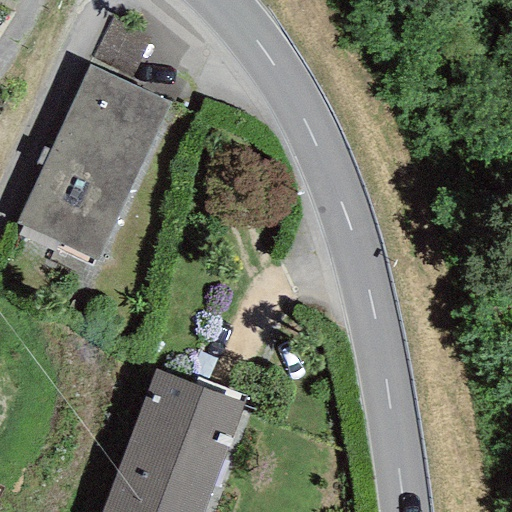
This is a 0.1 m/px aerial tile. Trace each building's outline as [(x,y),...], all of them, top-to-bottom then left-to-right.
[(92,59),(131,78),(150,39),(111,20),(92,59)] [(95,261),(168,103),(89,65),(49,151),(42,166),(16,223),(22,226),(58,243),(95,261)] [(42,166),(49,151),(44,148),(37,164),(42,166)] [(18,235),(53,252),(58,243),(22,226),(18,235)] [(202,511),(242,405),(155,371),(102,511),(202,511)]
